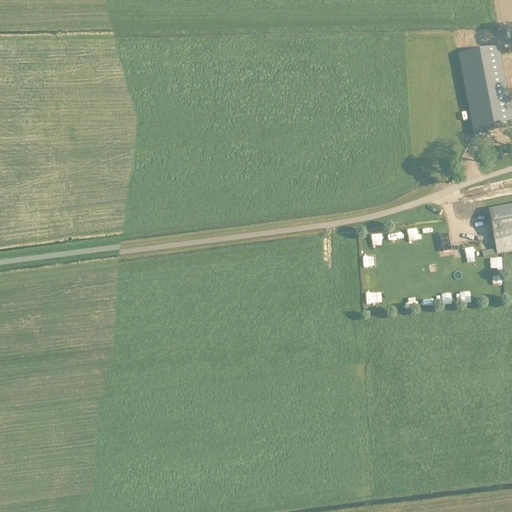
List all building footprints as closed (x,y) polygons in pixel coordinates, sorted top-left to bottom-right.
[(511,123),(496,44),(457,51),(473,131),(511,123)] [(484,161),(487,168),(500,162),(496,155),(484,161)] [(511,172),(470,180),(472,193),(511,185),(511,172)] [(511,246),(511,202),(487,207),(495,250),(511,246)] [(413,222),(403,223),(403,236),(414,235),(413,222)] [(441,232),(444,246),(449,245),(446,231),(441,232)] [(360,262),(372,261),(371,249),(360,250),(360,262)] [(473,295),(472,282),(464,283),(464,295),(473,295)] [(412,292),(404,293),(405,303),(413,303),(412,292)] [(389,305),(397,304),(396,295),(388,296),(389,305)]
